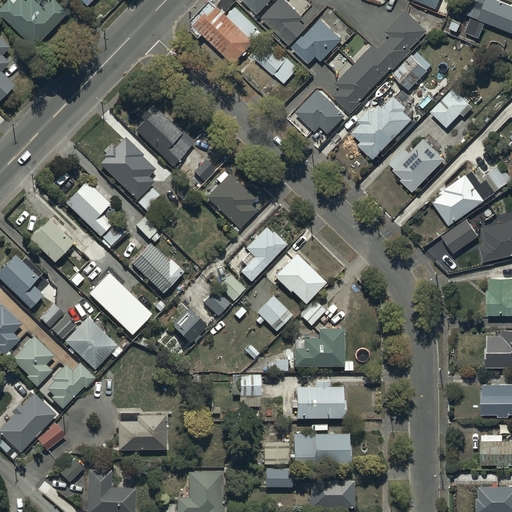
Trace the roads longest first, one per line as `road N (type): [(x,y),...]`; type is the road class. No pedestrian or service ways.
road 1 (residential): [(142,24),(359,232),(407,291),(424,357),(425,511)]
road 2 (secondary): [(142,24),(0,172)]
